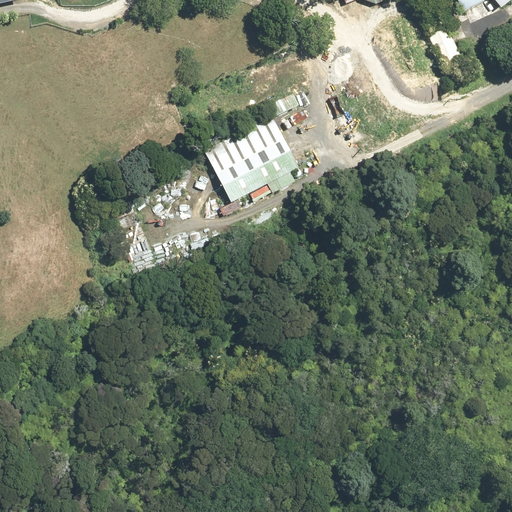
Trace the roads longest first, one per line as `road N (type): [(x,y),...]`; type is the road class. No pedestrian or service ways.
road 1 (unknown): [(511,81),(349,166),(327,157),(318,142),(316,50),(261,0)]
road 2 (unknown): [(150,0),(110,28),(83,29),(32,3),(0,4)]
